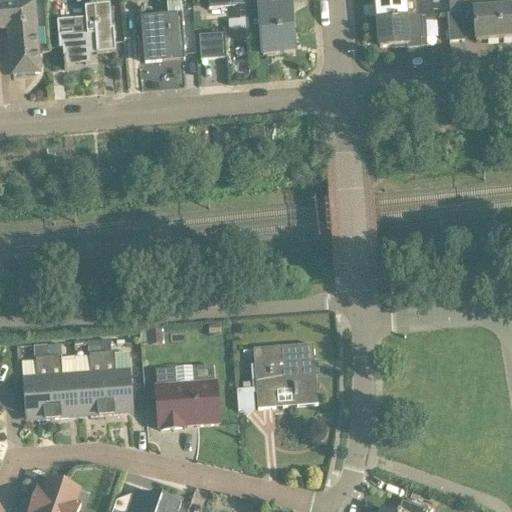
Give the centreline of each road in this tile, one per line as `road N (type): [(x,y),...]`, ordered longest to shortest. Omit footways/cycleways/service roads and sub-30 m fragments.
road 1 (residential): [(0,503),(13,468),(34,460),(135,464),(337,511)]
road 2 (residential): [(0,322),(356,301)]
road 3 (residential): [(338,99),(0,126)]
road 4 (residential): [(337,511),(360,414),(356,301)]
road 5 (residential): [(356,301),(338,99)]
road 6 (residential): [(338,99),(511,85)]
